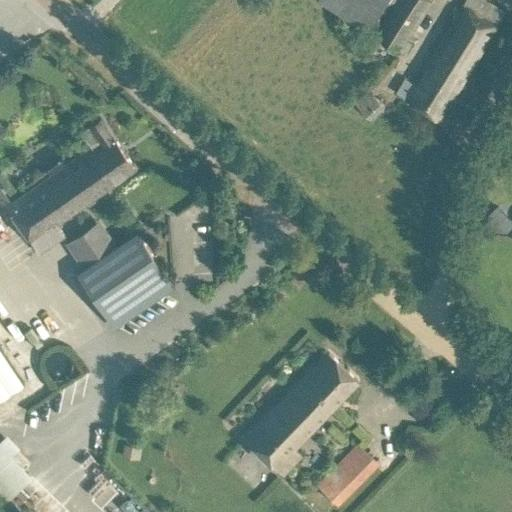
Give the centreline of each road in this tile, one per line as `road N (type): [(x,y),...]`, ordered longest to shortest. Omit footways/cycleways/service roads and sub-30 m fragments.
road 1 (unclassified): [(431,334),(50,0)]
road 2 (unclassified): [(431,334),(464,154),(511,70)]
